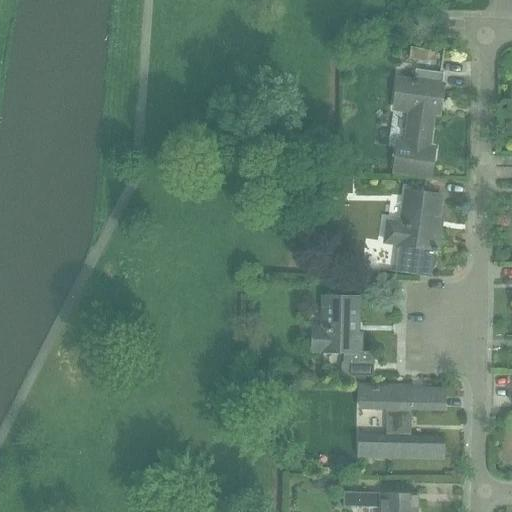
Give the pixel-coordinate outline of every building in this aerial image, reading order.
[(434,149),(427,148),(433,105),(440,106),(442,86),(441,86),(443,73),(415,70),(413,81),(413,82),(398,80),(393,109),(410,111),(406,138),(404,149),(397,148),(394,171),(430,176),(434,149)] [(440,196),(406,191),(401,225),(388,223),(385,243),(398,245),(394,272),(431,277),(435,251),(436,251),(439,229),(431,228),(433,219),(437,219),(440,196)] [(357,298),(323,297),(322,329),(312,329),(311,351),(343,352),(343,362),(341,364),(341,376),(353,376),(373,377),(373,356),(370,352),(360,352),(360,334),(356,334),(357,298)] [(443,390),(360,388),(360,409),(387,409),(387,438),(359,437),(359,457),(422,458),(442,458),(442,438),(409,437),(410,409),(443,410),(443,390)] [(343,492),(343,507),(379,508),(378,511),(416,511),(417,494),(397,493),(343,492)]
